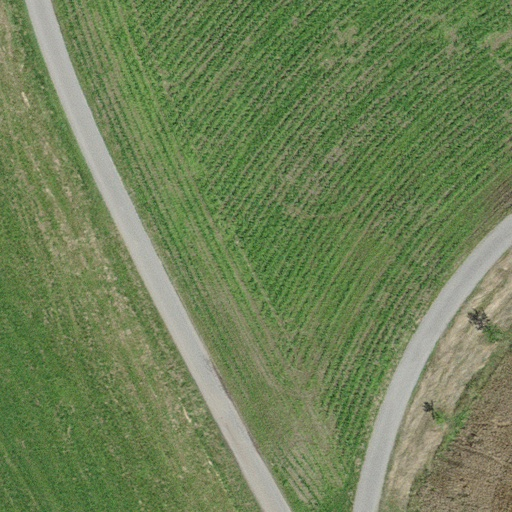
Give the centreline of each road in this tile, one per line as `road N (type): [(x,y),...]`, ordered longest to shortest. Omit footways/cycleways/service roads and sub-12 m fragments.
road 1 (unclassified): [(286,511),(40,53),(33,0)]
road 2 (unclassified): [(511,231),(420,313),(365,482),(365,511)]
